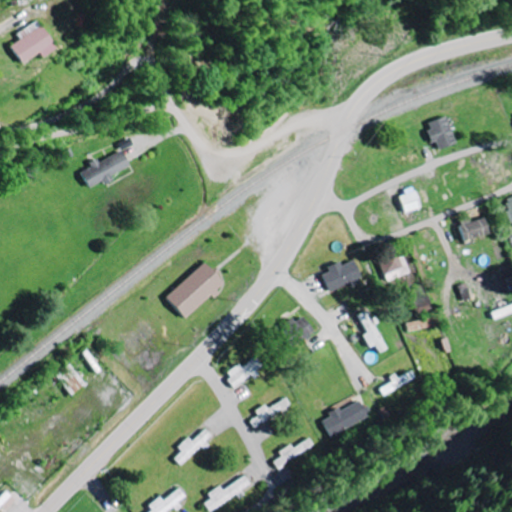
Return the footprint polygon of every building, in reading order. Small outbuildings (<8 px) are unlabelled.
[(20,63),(37,53),(40,57),(53,49),(38,23),(7,42),(20,63)] [(427,124),(434,143),(437,142),(440,149),(458,143),(448,116),(427,124)] [(101,162),(83,170),(91,187),(132,168),(124,151),(101,162)] [(422,209),(417,191),(400,195),(405,213),(422,209)] [(460,226),(465,242),(490,234),(485,218),(460,226)] [(387,282),(410,273),(399,246),(376,254),(387,282)] [(321,272),(331,294),(363,280),(354,260),(342,265),(341,263),(321,272)] [(186,319),(225,283),(205,262),(167,298),(186,319)] [(417,314),(432,311),(429,297),(413,300),(417,314)] [(359,315),(368,333),(364,335),(370,349),(377,346),(380,353),(387,350),(369,310),(359,315)] [(293,318),(278,330),(293,349),(315,331),(303,316),(296,322),(293,318)] [(237,388),(260,372),(252,362),(244,368),(241,364),(226,374),(237,388)] [(66,390),(70,388),(73,392),(84,385),(72,364),(56,373),(66,390)] [(380,388),(383,395),(417,379),(412,369),(391,379),(393,382),(380,388)] [(322,419),(330,436),(372,415),(367,406),(364,408),(360,400),(322,419)] [(214,437),(207,429),(193,441),(189,438),(178,448),(182,452),(175,458),(182,466),(214,437)] [(316,449),(311,439),(292,447),(291,446),(279,451),(282,458),(274,462),(277,468),(316,449)] [(223,490),(220,486),(208,494),(211,499),(204,504),(209,511),(210,511),(240,493),(239,492),(251,484),(245,476),(223,490)] [(186,497),(180,488),(164,501),(161,497),(149,505),(153,511),(151,511),(169,511),(180,504),(179,502),(186,497)] [(0,508),(2,506),(7,510),(16,500),(7,491),(0,497),(0,508)]
